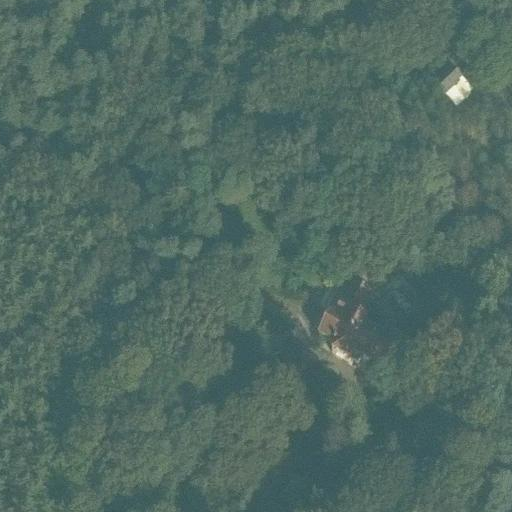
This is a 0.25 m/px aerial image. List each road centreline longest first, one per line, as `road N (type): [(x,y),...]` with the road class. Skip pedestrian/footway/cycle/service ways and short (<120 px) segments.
road 1 (track): [(184,0),(118,141),(80,295),(50,511)]
road 2 (track): [(0,195),(424,0)]
